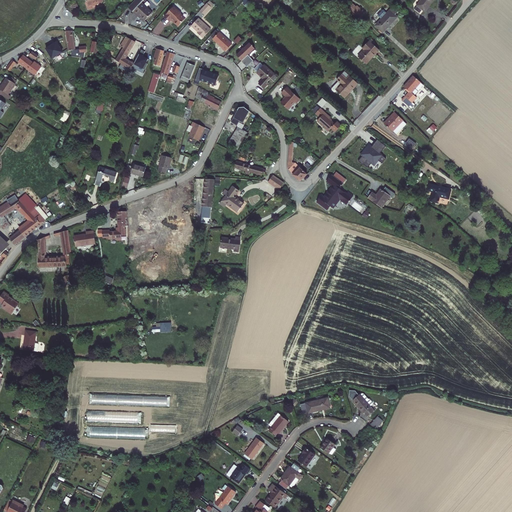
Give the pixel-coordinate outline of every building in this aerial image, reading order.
[(143,22),(151,13),(140,3),(143,0),(142,0),(133,0),(130,3),(126,8),(136,17),(137,17),(143,22)] [(208,0),(201,9),(206,13),(213,5),(208,0)] [(421,0),(417,6),(425,12),(434,0),(421,0)] [(349,7),(359,19),(365,13),(355,2),(349,7)] [(181,11),(174,4),(164,15),(170,20),(171,18),(179,25),(186,17),(181,12),(181,11)] [(392,7),(383,17),(375,27),(383,34),(391,25),(397,18),(395,16),(398,12),(392,7)] [(200,15),(193,23),(201,31),(199,33),(203,36),(212,27),(200,15)] [(72,26),(65,27),(68,47),(70,47),(71,51),(82,54),(83,49),(86,49),(85,43),(78,44),(79,46),(74,46),(72,26)] [(214,36),(213,36),(223,45),(222,46),(225,49),(232,41),(220,29),(219,30),(214,36)] [(134,39),(125,34),(119,43),(123,45),(115,58),(123,63),(122,63),(129,67),(133,61),(124,56),(134,39)] [(96,49),(99,38),(93,37),(90,48),(96,49)] [(365,50),(359,57),(367,65),(380,50),(370,41),(363,48),(365,50)] [(249,54),(255,47),(253,45),(253,44),(252,44),(249,42),(237,55),(243,60),(249,54)] [(164,48),(156,45),(153,56),(155,56),(154,61),(159,63),(164,48)] [(148,48),(142,46),(136,62),(142,64),(148,48)] [(38,52),(32,47),(29,51),(35,56),(38,52)] [(173,51),(168,49),(160,72),(165,74),(173,51)] [(34,58),(23,51),(18,58),(28,66),(29,65),(34,58)] [(243,60),(243,61),(246,63),(252,56),(249,54),(243,60)] [(16,59),(12,56),(11,57),(6,64),(10,67),(16,59)] [(246,63),(249,66),(255,59),(252,56),(246,63)] [(34,58),(29,65),(35,70),(41,63),(34,58)] [(195,62),(187,59),(181,76),(189,79),(195,62)] [(275,71),(264,61),(263,62),(261,59),(255,66),(257,68),(257,69),(264,75),(259,80),(265,86),(270,80),(268,78),(275,71)] [(218,79),(203,71),(198,81),(201,83),(202,82),(214,88),(218,79)] [(358,83),(345,71),(337,80),(339,81),(332,89),(332,90),(334,93),(336,92),(337,91),(345,98),(358,83)] [(15,79),(5,72),(0,80),(0,89),(7,94),(10,91),(8,89),(15,79)] [(414,73),(404,84),(413,92),(423,81),(414,73)] [(229,84),(218,79),(214,88),(224,93),(229,84)] [(287,93),(280,101),(289,108),(296,101),(299,103),(304,97),(287,84),(283,90),(287,93)] [(211,91),(209,89),(205,98),(217,104),(219,99),(216,97),(216,96),(213,95),(214,94),(211,92),(211,91)] [(401,98),(407,104),(411,99),(406,93),(401,98)] [(250,107),(244,103),(240,104),(231,120),(237,123),(240,116),(246,119),(249,113),(247,112),(250,107)] [(321,115),(317,119),(330,129),(333,126),(337,129),(343,123),(339,119),(336,122),(329,116),(331,114),(321,105),(316,111),(321,115)] [(394,112),(393,114),(386,121),(384,124),(396,134),(399,131),(404,125),(406,123),(394,112)] [(246,119),(240,116),(237,123),(237,124),(242,127),(246,119)] [(205,128),(194,122),(192,127),(190,126),(187,131),(191,133),(189,137),(199,141),(205,128)] [(242,127),(237,124),(230,138),(239,142),(246,129),(242,127)] [(410,138),(408,140),(404,145),(412,151),(416,145),(417,144),(410,138)] [(383,149),(386,146),(378,139),(375,143),(383,149)] [(380,153),(383,149),(375,143),(372,147),(380,153)] [(386,158),(380,153),(372,147),(369,144),(361,154),(363,155),(358,161),(363,164),(364,164),(368,167),(373,160),(378,160),(382,163),(386,158)] [(241,149),(239,148),(236,152),(239,153),(238,154),(242,157),(245,150),(241,148),(241,149)] [(172,158),(162,156),(158,171),(166,173),(167,168),(169,169),(172,158)] [(306,171),(290,159),(289,164),(286,165),(290,173),(291,172),(299,178),(300,178),(306,171)] [(311,164),(305,159),(303,162),(308,167),(311,164)] [(146,167),(134,163),(132,173),(143,176),(146,167)] [(264,170),(237,163),(235,168),(246,171),(246,173),(249,174),(250,172),(262,176),(264,170)] [(118,172),(100,167),(95,185),(100,186),(101,183),(105,182),(102,181),(104,175),(111,177),(109,181),(115,183),(118,172)] [(284,184),(272,176),(269,182),(281,189),(284,184)] [(344,185),(332,176),(327,183),(333,187),(329,193),(330,193),(328,196),(327,195),(324,199),(322,197),(317,203),(328,211),(330,208),(333,210),(340,201),(347,206),(354,198),(348,194),(347,196),(340,190),(344,185)] [(122,186),(128,188),(130,179),(124,178),(122,186)] [(215,180),(206,179),(203,209),(209,210),(211,210),(213,198),(215,180)] [(435,186),(430,185),(428,191),(434,192),(431,202),(439,203),(440,197),(449,200),(452,190),(442,187),(441,189),(435,187),(435,186)] [(232,187),(222,202),(238,213),(244,204),(236,198),(236,197),(235,197),(239,191),(232,187)] [(396,195),(386,188),(383,192),(381,190),(376,196),(373,193),(369,199),(382,208),(390,197),(393,199),(396,195)] [(26,192),(23,195),(33,206),(36,203),(26,192)] [(9,202),(0,207),(0,216),(1,217),(17,207),(30,222),(20,230),(26,236),(45,220),(48,217),(43,211),(40,214),(35,209),(33,206),(23,195),(18,199),(11,204),(9,202)] [(139,207),(134,207),(134,211),(129,211),(129,218),(132,218),(133,237),(154,236),(154,230),(140,231),(139,207)] [(110,231),(103,231),(103,238),(106,238),(107,240),(111,240),(111,239),(117,239),(117,238),(122,238),(121,236),(125,236),(125,226),(128,226),(127,212),(118,212),(119,228),(117,228),(117,232),(110,232),(110,231)] [(26,236),(20,230),(10,238),(16,245),(26,236)] [(68,231),(55,233),(56,237),(59,236),(60,241),(63,241),(66,256),(72,255),(68,231)] [(86,235),(74,236),(76,247),(96,244),(94,231),(86,232),(86,235)] [(49,235),(38,241),(39,268),(66,267),(66,257),(46,258),(45,240),(49,239),(49,235)] [(0,255),(9,246),(0,237),(0,255)] [(236,241),(222,240),(221,249),(235,251),(234,254),(239,254),(241,239),(236,238),(236,241)] [(68,274),(62,277),(65,283),(66,283),(67,286),(71,284),(70,281),(70,280),(73,278),(70,274),(68,275),(68,274)] [(12,313),(19,303),(9,295),(10,294),(4,290),(0,296),(0,300),(3,303),(2,304),(6,307),(5,308),(12,313)] [(35,328),(25,326),(21,345),(32,347),(35,328)] [(360,389),(352,395),(363,408),(364,407),(368,411),(374,405),(370,400),(373,398),(369,392),(365,395),(360,389)] [(327,394),(305,400),(308,410),(316,408),(316,407),(329,404),(327,394)] [(269,425),(267,429),(273,433),(275,431),(277,432),(286,419),(275,410),(266,423),(269,425)] [(378,415),(371,424),(376,428),(383,420),(378,415)] [(241,428),(235,424),(231,431),(236,435),(241,428)] [(262,441),(255,436),(244,451),(251,456),(262,441)] [(333,442),(325,436),(318,446),(327,452),(333,442)] [(314,453),(304,446),(300,451),(302,452),(298,459),(305,465),(314,453)] [(237,466),(232,461),(224,472),(237,481),(244,471),(245,471),(249,467),(241,461),(237,466)] [(289,464),(288,464),(279,476),(287,482),(294,473),(297,476),(298,477),(301,473),(295,469),(298,465),(292,461),(289,464)] [(294,473),(287,482),(290,485),(297,476),(294,473)] [(226,484),(223,482),(220,486),(223,489),(214,502),(219,506),(223,501),(225,502),(234,489),(226,484)] [(284,491),(271,482),(267,488),(270,490),(264,498),(273,505),(284,491)] [(24,505),(13,500),(13,501),(8,499),(8,500),(3,509),(7,511),(6,511),(25,511),(27,509),(23,507),(24,505)] [(253,505),(255,507),(251,511),(263,511),(268,506),(258,499),(253,505)]
